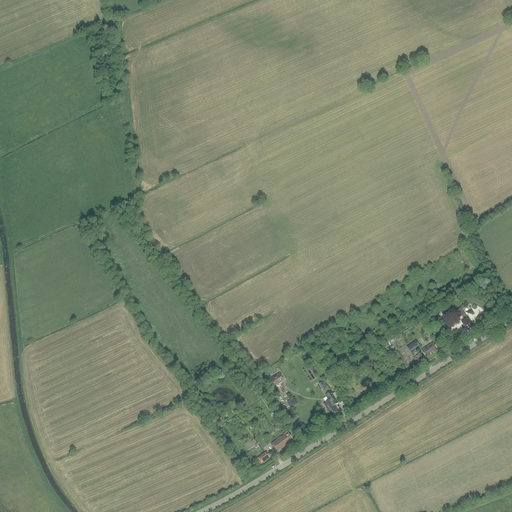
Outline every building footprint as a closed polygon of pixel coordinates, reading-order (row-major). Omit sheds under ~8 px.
[(474,327),(468,317),(467,318),(461,308),(457,311),(458,312),(453,315),(456,320),(460,317),(463,321),(461,321),(464,325),(465,325),(468,330),(474,327)] [(420,346),(416,341),(407,346),(410,352),(420,346)] [(430,353),(437,349),(433,343),(421,350),(426,358),(431,355),(430,353)] [(275,384),(276,386),(285,380),(280,372),(275,376),(274,375),(272,376),(273,377),(271,378),(272,381),(271,382),(274,385),(275,384)] [(334,407),(336,406),(335,405),(338,403),(331,392),(327,395),(330,400),(324,404),(332,416),(338,412),(334,407)] [(286,444),(292,439),(287,432),(283,435),(284,436),(281,438),(281,437),(271,444),(277,453),(287,446),(286,444)] [(259,443),(256,438),(245,446),(248,450),(255,445),(256,446),(259,443)] [(270,458),(265,452),(257,458),(261,464),(270,458)]
